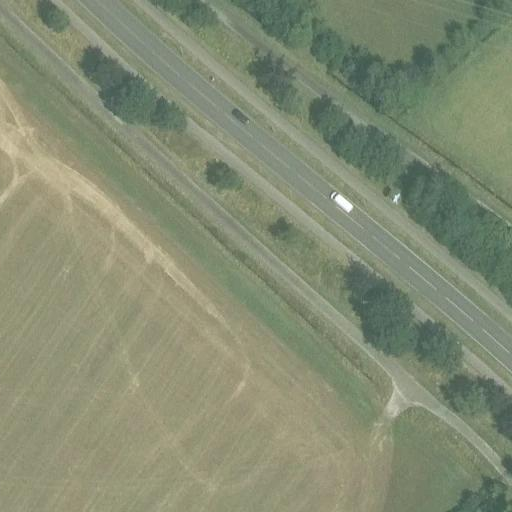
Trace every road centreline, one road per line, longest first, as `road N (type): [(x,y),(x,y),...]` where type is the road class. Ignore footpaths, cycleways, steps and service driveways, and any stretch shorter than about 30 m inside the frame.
road 1 (unclassified): [(0,9),(511,479)]
road 2 (secondary): [(511,359),(95,0)]
road 3 (unclassified): [(511,239),(204,0)]
